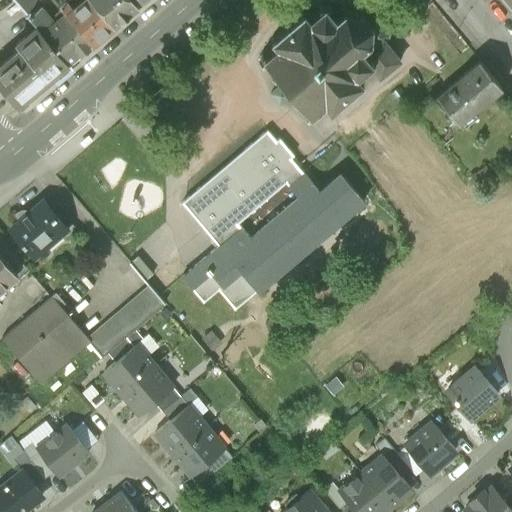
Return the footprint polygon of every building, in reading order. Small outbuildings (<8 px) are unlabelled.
[(15,0),(40,28),(43,32),(59,19),(42,0),(15,0)] [(54,0),(42,0),(59,19),(66,14),(54,0)] [(96,45),(117,28),(93,0),(83,0),(80,3),(75,7),(69,0),(68,0),(63,5),(68,11),(96,45)] [(93,0),(117,28),(141,9),(134,0),(93,0)] [(134,0),(141,9),(151,0),(134,0)] [(272,86),(285,101),(293,95),(296,98),(291,102),(294,106),(299,102),(307,111),(302,116),(305,119),(308,117),(313,121),(315,119),(316,121),(330,109),(331,111),(334,108),(333,106),(344,97),(346,98),(349,95),(348,94),(359,84),(360,86),(363,83),(362,82),(363,81),(360,77),(359,79),(356,75),(368,66),(370,69),(371,69),(378,77),(400,60),(382,38),(373,45),(374,41),(369,40),(371,28),(376,26),(374,22),(370,24),(362,15),(364,11),(361,9),(358,13),(346,12),(345,7),(341,8),(342,13),(335,19),(328,10),(331,8),(328,4),(325,7),(324,6),(323,7),(321,4),(317,7),(320,10),(309,19),(306,16),(307,15),(305,12),(303,13),(302,12),(299,14),(300,16),(289,25),(288,24),(285,27),(286,28),(275,38),(273,36),(270,39),(271,41),(258,52),(259,54),(257,55),(261,60),(258,63),(260,66),(265,62),(274,73),(269,77),(272,81),(277,76),(280,80),(272,86)] [(71,66),(96,45),(68,11),(66,14),(59,19),(43,32),(71,66)] [(0,70),(0,86),(18,109),(26,102),(71,66),(43,32),(40,28),(20,43),(25,50),(0,70)] [(443,106),(460,128),(505,94),(487,72),(443,106)] [(282,142),(279,145),(270,135),(267,138),(265,136),(177,212),(212,252),(184,277),(210,307),(225,295),(236,308),(364,197),(338,167),(314,188),(292,163),(296,159),(282,142)] [(14,236),(37,261),(70,231),(46,206),(14,236)] [(0,297),(22,279),(0,253),(0,297)] [(148,291),(91,340),(105,356),(162,307),(156,300),(148,291)] [(53,296),(2,339),(39,383),(91,340),(53,296)] [(163,321),(169,314),(164,309),(158,316),(163,321)] [(210,331),(201,339),(210,349),(219,342),(210,331)] [(317,344),(311,337),(300,346),(311,358),(317,352),(313,347),(317,344)] [(138,346),(103,376),(120,396),(155,365),(138,346)] [(500,394),(474,363),(444,387),(457,403),(471,418),(500,394)] [(155,365),(120,396),(136,414),(141,410),(171,384),(155,365)] [(171,384),(141,410),(150,420),(180,395),(171,384)] [(180,395),(150,420),(160,432),(190,406),(180,395)] [(447,412),(464,432),(475,423),(471,418),(457,403),(447,412)] [(160,432),(155,436),(173,457),(208,427),(190,406),(160,432)] [(257,431),(265,424),(259,417),(257,418),(251,424),(257,431)] [(424,464),(432,474),(457,453),(427,418),(402,440),(406,444),(424,464)] [(37,450),(63,430),(54,419),(28,440),(37,450)] [(55,474),(59,480),(94,454),(91,450),(81,437),(71,424),(63,430),(37,450),(40,455),(55,474)] [(226,449),(208,427),(173,457),(192,478),(226,449)] [(99,444),(90,431),(81,437),(91,450),(99,444)] [(378,451),(396,472),(405,464),(396,453),(383,439),(374,447),(378,451)] [(37,450),(28,440),(7,456),(19,472),(23,468),(32,462),(40,455),(37,450)] [(396,453),(414,473),(424,464),(406,444),(396,453)] [(378,451),(358,469),(392,509),(412,491),(396,472),(378,451)] [(32,462),(46,481),(55,474),(40,455),(32,462)] [(23,468),(38,487),(46,481),(32,462),(23,468)] [(0,511),(29,511),(47,499),(38,487),(23,468),(19,472),(0,486),(0,511)] [(336,487),(357,511),(388,511),(392,509),(358,469),(336,487)] [(322,491),(337,509),(347,500),(336,487),(332,482),(322,491)] [(465,510),(467,511),(511,511),(511,507),(493,486),(465,510)] [(326,511),(309,492),(284,511),(326,511)] [(133,511),(121,495),(98,511),(133,511)] [(242,508),(245,511),(260,511),(252,501),(242,508)]
